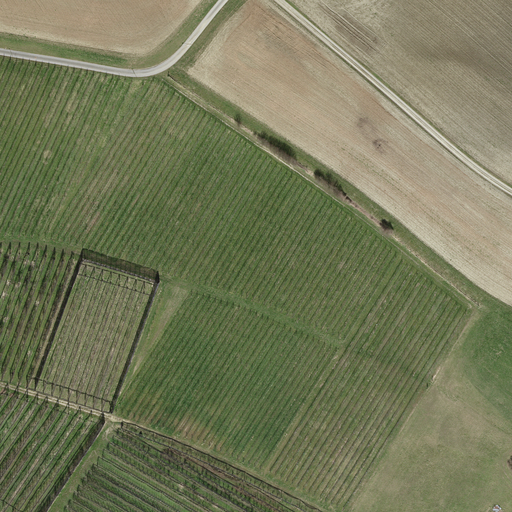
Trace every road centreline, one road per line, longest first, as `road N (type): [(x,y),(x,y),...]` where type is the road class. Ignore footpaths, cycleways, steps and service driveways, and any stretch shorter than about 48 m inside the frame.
road 1 (track): [(0,243),(92,255),(252,306),(426,378)]
road 2 (track): [(0,384),(213,455),(323,511)]
road 3 (track): [(511,195),(275,0)]
road 4 (track): [(0,50),(152,74),(172,64),(225,0)]
